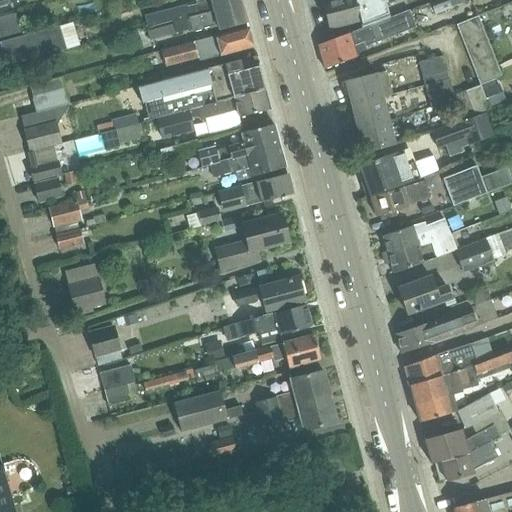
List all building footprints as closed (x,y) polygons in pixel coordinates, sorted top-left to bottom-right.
[(148,28),(173,22),(195,16),(195,17),(241,5),(240,0),(197,0),(195,0),(197,5),(187,8),(186,6),(145,16),(148,28)] [(354,0),(334,0),(324,3),(330,28),(360,20),(354,0)] [(218,31),(227,29),(246,24),(241,5),(195,17),(195,16),(173,22),(173,25),(176,35),(191,31),(192,33),(217,26),(218,31)] [(347,35),(337,39),(318,46),(325,70),(368,54),(365,47),(416,28),(409,11),(396,16),(370,25),(347,35)] [(0,43),(22,36),(15,14),(0,18),(0,43)] [(456,26),(460,35),(481,27),(477,18),(456,26)] [(59,25),(22,36),(0,43),(0,46),(6,67),(66,49),(59,25)] [(173,25),(148,32),(151,42),(176,35),(173,25)] [(481,27),(460,35),(464,45),(485,37),(481,27)] [(168,50),(162,52),(166,67),(172,66),(197,59),(198,63),(220,57),(234,53),(253,48),(248,28),(228,34),(168,50)] [(464,45),(468,55),(488,47),(485,37),(464,45)] [(468,55),(472,65),(492,58),(488,47),(468,55)] [(444,56),(441,57),(418,63),(422,78),(447,71),(444,56)] [(496,68),(492,58),(472,65),(476,75),(496,68)] [(144,123),(156,120),(233,99),(232,97),(264,89),(258,68),(243,72),(240,61),(138,89),(142,104),(144,104),(148,119),(144,120),(144,123)] [(26,65),(11,70),(14,78),(29,74),(26,65)] [(500,79),(496,68),(476,75),(480,86),(480,87),(500,79)] [(345,83),(351,107),(382,98),(393,95),(387,71),(376,75),(345,83)] [(422,78),(424,86),(449,79),(447,71),(422,78)] [(29,86),(33,99),(65,91),(61,77),(29,86)] [(431,107),(455,99),(454,96),(449,79),(424,86),(428,99),(431,107)] [(500,84),(485,90),(491,107),(506,101),(500,84)] [(489,110),(480,87),(480,86),(467,91),(476,115),(489,110)] [(264,89),(232,97),(233,99),(156,120),(161,140),(195,132),(191,119),(199,120),(200,121),(204,120),(209,136),(240,128),(238,119),(270,110),(264,89)] [(33,99),(37,113),(52,109),(69,105),(65,91),(33,99)] [(467,91),(454,96),(455,99),(462,121),(476,115),(467,91)] [(388,122),(382,98),(351,107),(357,130),(388,122)] [(52,109),(37,113),(21,118),(29,153),(30,153),(61,145),(52,109)] [(409,127),(424,122),(420,111),(406,116),(409,127)] [(134,112),(96,124),(104,148),(142,136),(134,112)] [(486,114),(462,124),(432,135),(438,150),(466,139),(468,146),(494,136),(486,114)] [(388,122),(357,130),(364,153),(394,145),(388,122)] [(211,166),(280,147),(274,125),(240,134),(243,144),(216,151),(215,147),(199,152),(196,140),(160,150),(163,162),(197,153),(201,169),(209,166),(211,166)] [(427,135),(409,136),(410,153),(428,152),(427,135)] [(285,168),(280,147),(211,166),(209,166),(213,179),(249,169),(252,178),(285,168)] [(378,160),(359,166),(370,197),(389,191),(420,180),(439,173),(433,157),(414,164),(414,163),(407,165),(402,151),(378,160)] [(36,168),(32,152),(30,153),(34,168),(30,169),(33,182),(53,177),(61,175),(57,162),(36,168)] [(476,167),(443,180),(453,207),(511,184),(511,182),(507,170),(481,180),(476,167)] [(74,172),(65,174),(67,186),(77,183),(74,172)] [(287,175),(218,193),(222,207),(244,202),(245,207),(292,195),(287,175)] [(58,178),(33,184),(38,203),(63,197),(58,178)] [(430,200),(425,182),(389,192),(370,198),(376,218),(383,216),(385,220),(397,217),(395,212),(408,208),(408,206),(430,200)] [(498,216),(510,212),(505,200),(493,204),(498,216)] [(85,201),(76,203),(79,211),(87,209),(85,201)] [(79,230),(77,221),(81,220),(79,211),(76,203),(49,210),(54,227),(56,236),(79,230)] [(201,226),(221,221),(218,209),(198,214),(201,226)] [(247,243),(216,251),(221,270),(258,261),(255,251),(288,242),(281,215),(242,225),(247,243)] [(382,254),(383,258),(402,251),(403,256),(418,251),(431,238),(449,231),(444,220),(426,227),(425,223),(412,228),(382,237),(386,252),(382,254)] [(491,253),(511,249),(511,227),(487,232),(491,253)] [(79,231),(79,230),(56,236),(57,236),(56,236),(60,250),(83,244),(81,239),(88,237),(86,229),(79,231)] [(393,274),(412,269),(417,267),(457,249),(449,231),(431,238),(418,251),(403,256),(402,251),(383,258),(385,265),(390,264),(393,274)] [(492,262),(485,242),(455,253),(462,273),(492,262)] [(234,295),(237,307),(257,302),(257,301),(262,299),(266,312),(304,302),(298,278),(259,288),(260,289),(254,291),(254,290),(234,295)] [(407,315),(426,309),(450,300),(445,287),(434,291),(429,278),(398,289),(407,315)] [(75,312),(104,305),(98,279),(69,287),(75,312)] [(489,301),(486,294),(484,288),(470,294),(475,307),(489,301)] [(13,306),(2,309),(5,320),(16,317),(13,306)] [(286,311),(238,323),(243,339),(259,334),(262,346),(282,341),(281,336),(292,333),(311,328),(305,306),(286,311)] [(446,334),(466,326),(477,322),(472,309),(461,313),(415,329),(415,330),(396,335),(401,355),(420,349),(448,338),(446,334)] [(138,324),(135,315),(123,319),(125,325),(126,328),(138,324)] [(114,328),(89,334),(95,357),(98,366),(121,360),(119,351),(120,351),(114,328)] [(284,357),(285,359),(288,369),(320,360),(313,336),(294,341),(231,358),(231,359),(208,365),(207,364),(194,368),(193,369),(195,378),(234,369),(235,372),(259,366),(258,364),(284,357)] [(204,345),(209,363),(225,359),(220,341),(204,345)] [(436,356),(404,368),(409,386),(465,370),(472,368),(478,366),(470,344),(456,349),(436,356)] [(511,353),(494,360),(482,364),(486,376),(511,366),(511,353)] [(99,374),(104,392),(127,386),(127,385),(135,383),(130,366),(99,374)] [(465,370),(409,386),(420,423),(457,413),(457,412),(453,396),(463,393),(462,391),(478,386),(476,381),(472,368),(465,370)] [(177,375),(143,383),(145,392),(179,383),(188,381),(186,372),(177,375)] [(323,372),(304,377),(290,380),(293,394),(256,404),(258,414),(329,395),(323,372)] [(131,401),(127,386),(104,392),(108,406),(131,401)] [(498,415),(494,406),(502,402),(497,391),(489,395),(467,405),(457,412),(457,413),(465,430),(498,415)] [(193,399),(173,404),(181,432),(200,427),(243,416),(240,407),(225,411),(220,392),(193,399)] [(336,423),(329,395),(258,414),(262,430),(300,420),(303,432),(336,423)] [(163,438),(174,435),(172,426),(160,430),(163,438)] [(217,429),(219,440),(233,436),(230,426),(217,429)] [(467,441),(464,441),(461,431),(424,441),(431,465),(441,462),(441,463),(468,455),(481,448),(491,442),(491,443),(499,437),(493,426),(467,441)] [(208,446),(211,458),(236,451),(232,439),(208,446)] [(497,458),(496,456),(498,455),(491,443),(491,442),(481,448),(468,455),(441,463),(446,482),(473,475),(472,471),(497,458)] [(0,511),(14,511),(0,463),(0,511)] [(68,499),(80,495),(77,485),(65,489),(68,499)] [(511,511),(511,492),(453,509),(454,511),(511,511)]
